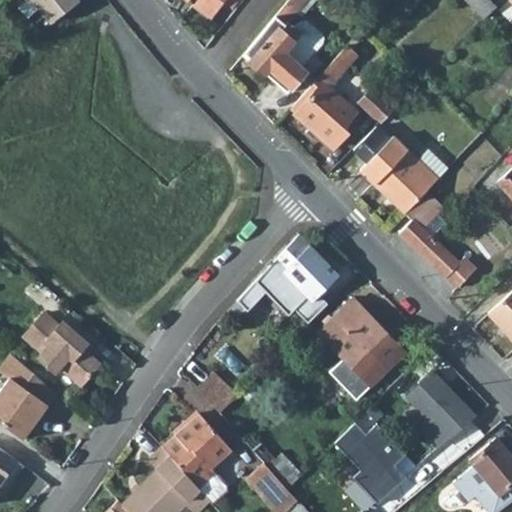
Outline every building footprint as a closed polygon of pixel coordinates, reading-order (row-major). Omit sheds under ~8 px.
[(25,0),(45,24),(76,0),(25,0)] [(195,0),(193,4),(210,17),(222,0),(195,0)] [(286,0),(243,51),(249,56),(247,59),(264,74),(265,73),(286,90),(304,68),(300,65),(283,51),(300,30),(294,25),(288,20),(296,10),(304,0),(286,0)] [(304,0),(296,10),(301,14),(312,0),(304,0)] [(466,0),(482,17),(495,4),(491,0),(466,0)] [(283,51),(300,65),(319,42),(319,31),(306,19),(297,20),(294,25),(300,30),(283,51)] [(346,44),(290,107),(295,112),(293,113),(331,147),(347,129),(342,125),(355,110),(329,86),(358,53),(346,44)] [(380,121),(394,108),(373,89),(360,102),(380,121)] [(392,134),(359,169),(405,212),(426,189),(432,183),(402,154),(407,149),(392,134)] [(448,166),(427,147),(417,158),(407,149),(402,154),(432,183),(437,177),(448,166)] [(511,198),(511,166),(496,180),(511,198)] [(426,189),(405,212),(411,218),(399,231),(458,286),(476,266),(464,255),(459,260),(432,234),(422,225),(436,211),(444,205),(426,189)] [(432,234),(445,220),(436,211),(422,225),(432,234)] [(272,260),(254,280),(236,300),(247,309),(264,289),(287,313),(293,307),(307,323),(327,302),(317,292),(337,273),(298,233),(272,260)] [(511,290),(488,313),(511,338),(511,290)] [(404,351),(353,297),(318,331),(344,357),(368,382),(370,384),(404,351)] [(99,363),(81,348),(87,342),(62,320),(58,324),(43,311),(23,335),(42,351),(38,356),(55,371),(59,366),(80,384),(99,363)] [(0,372),(7,378),(19,361),(9,352),(0,363),(0,372)] [(360,390),(368,382),(344,357),(336,365),(336,371),(354,390),(360,390)] [(7,378),(0,388),(0,423),(21,438),(55,392),(19,361),(7,378)] [(212,370),(196,387),(218,412),(236,394),(212,370)] [(475,415),(430,370),(405,394),(428,418),(419,426),(439,446),(475,415)] [(199,412),(161,446),(198,487),(215,472),(210,467),(230,448),(199,412)] [(352,476),(377,502),(406,476),(394,464),(405,454),(376,423),(365,432),(355,421),(333,442),(359,469),(352,476)] [(503,488),(511,498),(511,456),(495,437),(469,459),(488,481),(474,493),(484,505),(503,488)] [(274,458),(260,443),(252,450),(263,462),(266,465),(274,458)] [(195,511),(208,499),(198,487),(161,446),(147,460),(156,468),(121,503),(131,511),(174,511),(184,503),(194,511),(195,511)] [(0,489),(4,492),(23,465),(0,447),(0,489)] [(279,454),(274,458),(266,465),(277,478),(291,465),(279,454)] [(266,465),(263,462),(246,477),(269,503),(286,488),(277,478),(266,465)] [(291,465),(277,478),(286,488),(300,475),(291,465)] [(225,484),(215,472),(198,487),(208,499),(211,502),(225,490),(225,484)] [(308,481),(292,495),(307,511),(319,511),(329,504),(308,481)] [(307,511),(292,495),(286,488),(269,503),(276,511),(286,511),(289,510),(290,511),(307,511)] [(375,505),(381,511),(387,511),(397,504),(388,494),(375,505)] [(131,511),(121,503),(117,499),(104,511),(131,511)]
